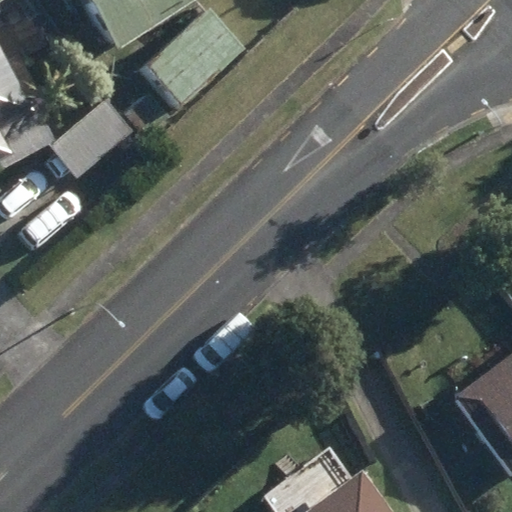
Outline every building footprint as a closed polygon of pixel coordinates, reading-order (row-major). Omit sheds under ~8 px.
[(0,0),(0,11),(19,0),(0,0)] [(86,0),(123,54),(205,0),(86,0)] [(147,74),(182,113),(244,56),(209,19),(147,74)] [(0,166),(3,174),(55,146),(33,108),(31,109),(0,51),(0,166)] [(126,119),(147,143),(170,123),(149,99),(126,119)] [(104,103),(55,146),(78,173),(128,130),(104,103)] [(511,362),(455,403),(511,482),(511,362)] [(320,511),(389,511),(366,479),(320,511)]
